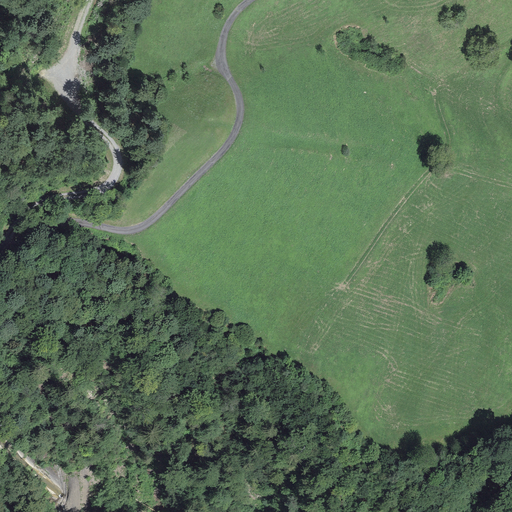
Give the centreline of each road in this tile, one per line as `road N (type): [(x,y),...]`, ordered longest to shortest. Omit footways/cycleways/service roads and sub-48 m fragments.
road 1 (unclassified): [(0,252),(70,220),(139,227),(184,190),(230,142),(238,121),(240,101),(221,57),(225,28),(247,0)]
road 2 (track): [(6,245),(20,218),(48,199),(111,183),(118,165),(117,148),(66,96),(62,73),(88,0)]
